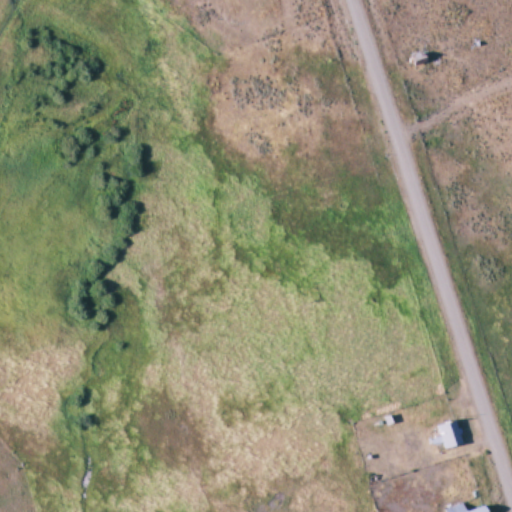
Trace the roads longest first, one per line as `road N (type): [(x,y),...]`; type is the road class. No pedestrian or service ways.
road 1 (tertiary): [(353,0),(511,501)]
road 2 (track): [(511,80),(399,136)]
